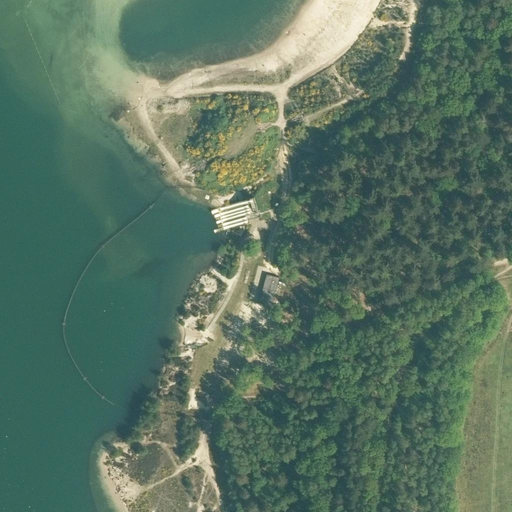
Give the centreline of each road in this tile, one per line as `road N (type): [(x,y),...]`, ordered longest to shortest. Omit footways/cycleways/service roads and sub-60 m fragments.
road 1 (track): [(511,265),(438,318),(411,352),(390,417),(380,511)]
road 2 (track): [(368,309),(511,259)]
